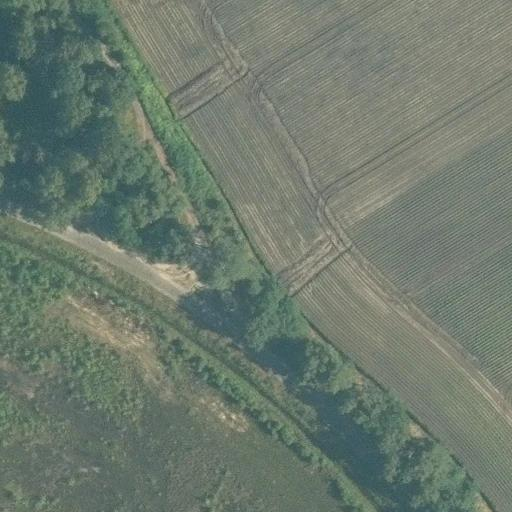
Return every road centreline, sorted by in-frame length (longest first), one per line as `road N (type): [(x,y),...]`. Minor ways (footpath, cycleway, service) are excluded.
road 1 (unclassified): [(0,207),(203,311),(359,448),(413,511)]
road 2 (track): [(203,311),(212,263),(77,0)]
